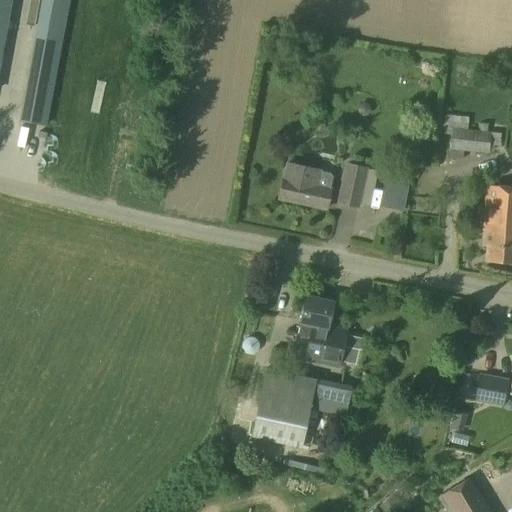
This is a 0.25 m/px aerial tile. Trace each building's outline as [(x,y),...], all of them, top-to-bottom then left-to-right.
[(0,0),(0,68),(12,0),(0,0)] [(69,0),(40,0),(19,119),(48,124),(69,0)] [(478,131),(479,125),(468,124),(468,117),(444,115),(443,133),(452,134),(450,159),(463,160),(464,151),(490,153),(490,145),(500,145),(502,133),(478,131)] [(286,161),(283,179),(279,198),(328,208),(331,189),(333,177),(330,173),(322,171),(322,169),(286,161)] [(346,162),(337,204),(360,209),(369,167),(346,162)] [(404,209),(407,183),(381,181),(378,206),(404,209)] [(511,187),(487,186),(483,231),(486,231),(499,232),(499,230),(503,231),(503,233),(509,233),(511,215),(511,214),(511,187)] [(499,232),(486,231),(485,245),(489,245),(488,262),(511,263),(511,214),(511,215),(509,233),(503,233),(503,231),(499,230),(499,232)] [(301,322),(298,334),(311,337),(307,358),(340,366),(341,361),(358,365),(364,338),(346,334),(347,331),(327,327),(333,303),(308,297),(302,322),(301,322)] [(266,368),(251,436),(310,449),(319,410),(345,415),(351,389),(317,382),(317,379),(266,368)] [(509,379),(479,373),(476,388),(469,387),(468,396),(475,397),(474,400),(504,406),(509,379)] [(491,511),(470,478),(442,495),(451,511),(491,511)]
